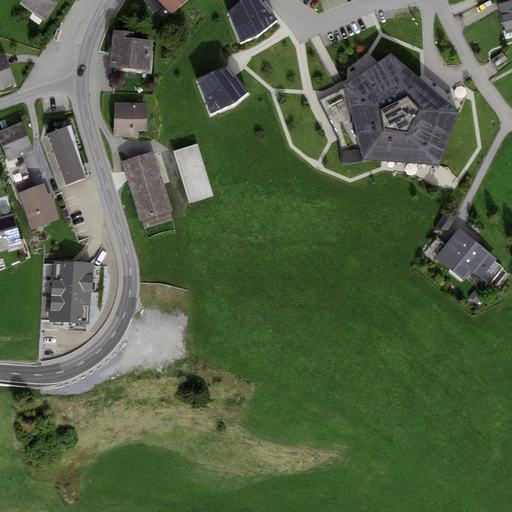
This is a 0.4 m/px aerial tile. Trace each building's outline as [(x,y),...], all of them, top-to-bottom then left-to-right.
[(59,0),(22,0),(20,4),(45,21),(59,0)] [(163,6),(157,0),(143,0),(153,13),(163,6)] [(157,0),(163,6),(172,15),(187,0),(157,0)] [(261,0),(242,0),(227,13),(240,42),(258,34),(277,20),(261,0)] [(511,0),(498,4),(506,34),(511,32),(511,0)] [(150,71),(153,40),(134,39),(134,32),(113,30),(110,68),(150,71)] [(0,91),(16,85),(4,53),(0,54),(0,91)] [(440,165),(459,114),(390,56),(343,88),(361,150),(364,160),(440,165)] [(227,66),(196,80),(210,114),(232,104),(249,93),(227,66)] [(147,103),(114,102),(113,137),(138,138),(138,132),(147,132),(147,103)] [(22,122),(0,131),(0,141),(7,160),(33,150),(22,122)] [(67,185),(85,178),(67,127),(47,134),(67,185)] [(197,144),(173,151),(189,203),(214,196),(197,144)] [(361,150),(340,152),(342,164),(364,160),(361,150)] [(172,211),(154,151),(121,161),(140,221),(142,221),(144,229),(173,220),(171,212),(172,211)] [(44,184),(19,193),(31,229),(59,220),(50,193),(47,194),(44,184)] [(92,199),(73,206),(87,243),(106,236),(92,199)] [(14,214),(0,217),(0,249),(22,243),(14,214)] [(497,259),(459,228),(435,258),(464,281),(471,272),(481,279),(482,277),(490,284),(503,268),(495,262),(497,259)] [(94,265),(54,262),(50,322),(89,324),(94,265)] [(469,296),(477,304),(485,296),(477,289),(469,296)]
